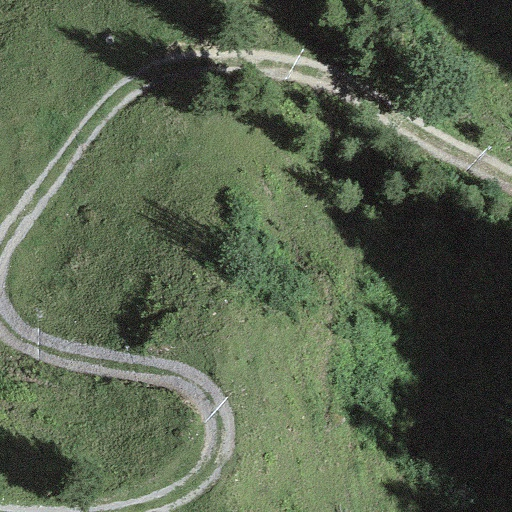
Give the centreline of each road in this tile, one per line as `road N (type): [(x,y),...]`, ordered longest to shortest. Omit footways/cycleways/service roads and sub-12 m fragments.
road 1 (track): [(0,253),(106,101),(152,73),(189,65),(293,67),(360,87),(511,180)]
road 2 (track): [(131,511),(209,480),(219,455),(214,404),(186,379),(55,352),(24,340),(0,318)]
